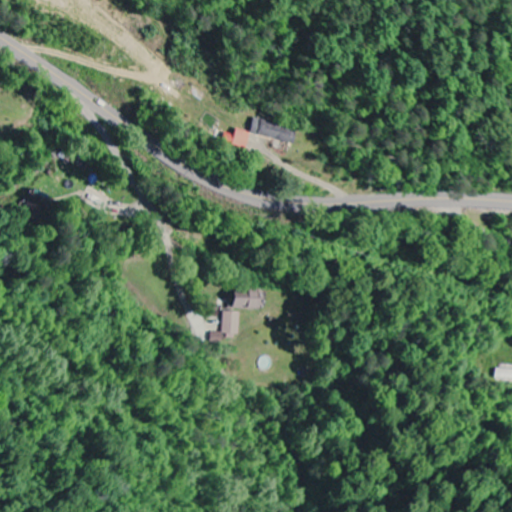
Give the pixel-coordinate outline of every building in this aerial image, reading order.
[(295,146),(299,131),(255,119),(251,134),(295,146)] [(234,137),(224,134),(221,142),(245,151),(251,135),(237,129),(234,137)] [(258,310),(258,292),(232,292),(232,310),(258,310)] [(212,334),(212,342),(224,342),(224,335),(241,336),(241,314),(224,313),(223,334),(212,334)] [(511,371),(497,371),(497,381),(511,381),(511,371)]
